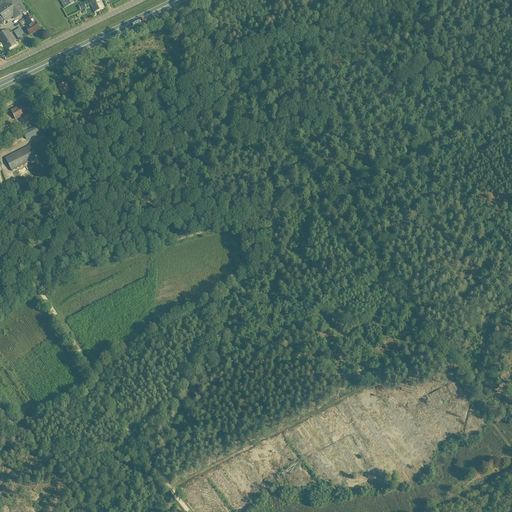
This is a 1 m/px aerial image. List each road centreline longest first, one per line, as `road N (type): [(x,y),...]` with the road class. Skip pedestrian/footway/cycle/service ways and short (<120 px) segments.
road 1 (track): [(0,308),(43,279),(325,195)]
road 2 (unclassified): [(12,216),(35,282),(189,511)]
road 3 (track): [(511,446),(325,195)]
road 4 (track): [(325,195),(187,10)]
road 5 (trunk): [(0,86),(178,0)]
road 6 (unclassified): [(0,67),(142,0)]
